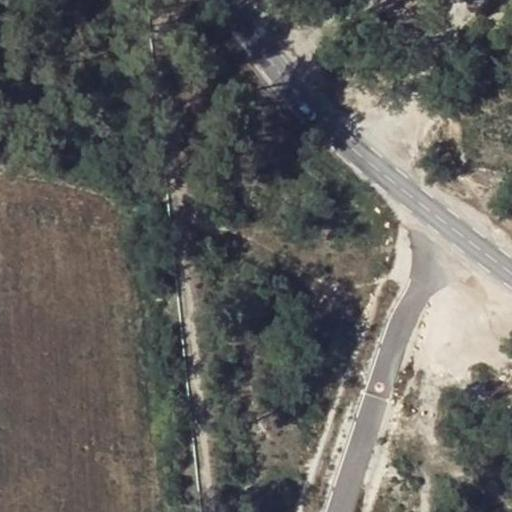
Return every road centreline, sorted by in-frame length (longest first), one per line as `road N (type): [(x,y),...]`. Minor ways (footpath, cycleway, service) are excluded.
road 1 (tertiary): [(231,0),(259,57),(356,155),(511,280)]
road 2 (track): [(356,155),(475,0)]
